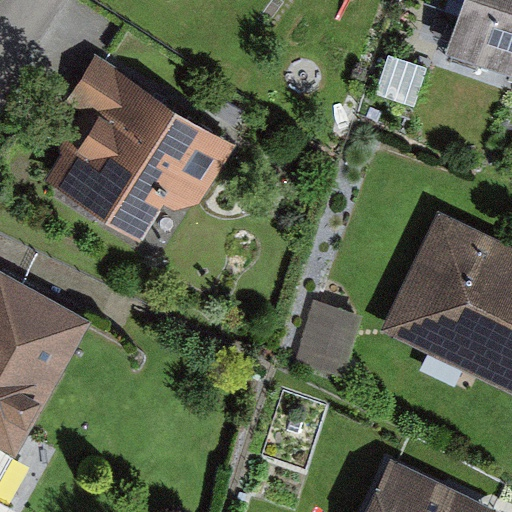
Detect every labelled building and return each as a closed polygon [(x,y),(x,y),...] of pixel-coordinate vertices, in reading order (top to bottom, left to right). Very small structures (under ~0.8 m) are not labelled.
[(511,0),(467,0),(448,58),(511,79),(511,0)] [(240,147),(97,56),(67,103),(83,113),(59,151),(64,154),(45,182),(141,244),(165,206),(176,213),(202,206),(240,147)] [(511,249),(441,215),(383,332),(511,395),(511,249)] [(0,490),(93,324),(0,272),(0,511),(15,511),(0,503),(0,490)] [(347,363),(365,307),(327,295),(309,350),(347,363)] [(495,511),(392,463),(368,511),(495,511)]
